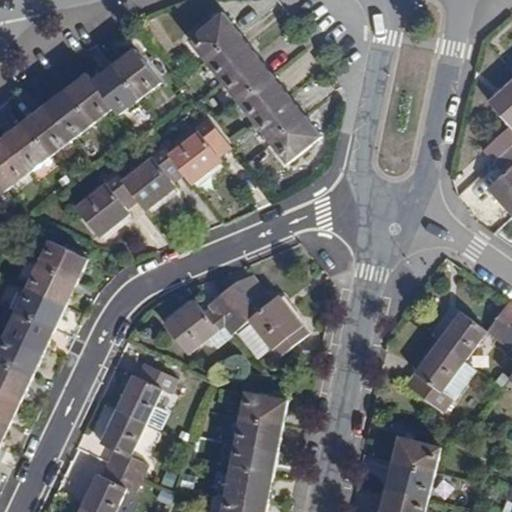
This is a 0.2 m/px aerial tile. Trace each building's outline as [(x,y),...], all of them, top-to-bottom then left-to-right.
[(191,40),(289,164),(323,137),(224,14),(191,40)] [(96,80),(116,107),(122,115),(163,83),(137,49),(96,80)] [(0,142),(0,196),(116,107),(96,80),(90,73),(0,142)] [(511,82),(490,102),(511,126),(485,151),(495,162),(511,146),(511,82)] [(197,128),(200,132),(171,154),(187,175),(194,184),(224,162),(221,158),(232,149),(209,119),(197,128)] [(125,181),(140,201),(147,211),(177,188),(175,184),(187,175),(171,154),(164,144),(151,154),(154,158),(125,181)] [(489,189),(511,214),(511,146),(495,162),(506,173),(489,189)] [(125,181),(117,171),(105,180),(108,184),(77,208),(100,238),(132,214),(129,210),(140,201),(125,181)] [(0,449),(90,259),(51,241),(0,348),(0,449)] [(252,276),(238,281),(255,302),(266,293),(252,276)] [(273,349),(280,358),(310,334),(280,296),(273,302),(266,293),(255,302),(238,281),(224,293),(247,322),(250,320),(252,323),(273,349)] [(166,325),(189,355),(209,339),(216,347),(232,334),(247,322),(224,293),(209,305),(210,307),(204,312),(196,301),(166,325)] [(466,362),(487,332),(500,342),(511,325),(511,303),(510,302),(488,331),(463,313),(440,343),(466,362)] [(252,323),(238,334),(259,360),(273,349),(252,323)] [(511,325),(500,342),(511,350),(511,325)] [(440,343),(408,386),(445,413),(454,400),(476,370),(466,362),(440,343)] [(135,375),(102,444),(115,450),(109,463),(143,480),(149,466),(132,458),(149,421),(164,390),(173,394),(179,380),(146,364),(139,378),(135,375)] [(173,394),(164,390),(149,421),(160,427),(175,395),(173,394)] [(247,392),(223,511),(267,511),(289,400),(247,392)] [(134,456),(148,462),(161,432),(147,426),(134,456)] [(401,438),(381,511),(425,511),(435,475),(442,448),(401,438)] [(497,452),(483,447),(473,470),(488,476),(497,452)] [(98,474),(80,511),(116,511),(128,488),(137,493),(143,480),(109,463),(103,476),(98,474)]
